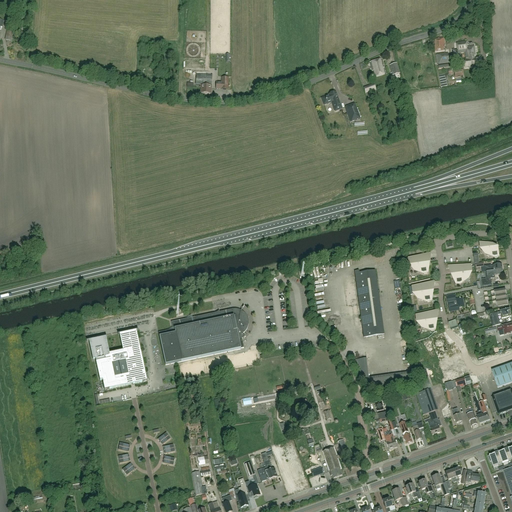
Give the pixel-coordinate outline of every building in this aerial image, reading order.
[(5,37),(6,37),(12,39),(14,30),(7,28),(5,37)] [(435,52),(444,51),(443,46),(445,45),(444,39),(435,40),(436,46),(434,46),(435,52)] [(465,68),(481,66),(480,61),(481,61),(481,58),(480,58),(480,57),(476,58),(474,46),(467,47),(466,42),(457,43),(458,51),(455,51),(455,50),(452,50),(454,62),(460,61),(458,52),(465,51),(466,60),(464,60),(465,68)] [(448,53),(437,55),(438,65),(449,63),(448,53)] [(382,59),(370,63),(372,71),(373,71),(375,77),(384,75),(383,68),(384,68),(383,65),(384,65),(382,59)] [(397,63),(389,66),(392,76),(400,74),(397,63)] [(212,75),(196,75),(196,85),(200,85),(200,87),(201,87),(200,93),(211,94),(212,75)] [(216,82),(216,89),(228,90),(229,78),(222,78),(221,83),(216,82)] [(335,92),(330,94),(329,95),(329,96),(322,99),(324,105),(332,103),(335,112),(342,109),(335,92)] [(354,104),(348,107),(345,108),(347,113),(351,122),(360,119),(354,104)] [(491,254),(491,257),(492,257),(492,258),(495,258),(499,257),(498,248),(493,249),(493,245),(488,244),(479,243),(480,243),(481,250),(485,250),(486,255),(491,254)] [(421,273),(421,274),(424,275),(429,274),(429,273),(428,273),(428,274),(427,264),(430,264),(429,257),(428,257),(428,254),(431,253),(431,254),(431,253),(431,254),(431,253),(408,258),(406,259),(407,267),(410,266),(410,267),(414,266),(415,271),(420,271),(420,272),(420,273),(421,273)] [(461,285),(463,283),(464,283),(464,280),(469,279),(468,274),(472,273),(471,265),(472,265),(448,266),(449,266),(448,266),(452,266),(452,269),(451,269),(452,276),(455,276),(457,285),(456,285),(461,285)] [(359,271),(355,272),(364,338),(384,335),(375,271),(359,273),(359,271)] [(503,271),(486,273),(486,280),(495,278),(495,277),(503,276),(503,271)] [(418,300),(424,299),(424,302),(425,302),(424,302),(427,303),(432,302),(432,301),(432,302),(430,293),(434,292),(433,285),(432,286),(431,282),(434,282),(435,282),(435,281),(412,287),(410,287),(411,295),(417,294),(418,300)] [(315,293),(323,293),(323,290),(321,290),(320,285),(320,282),(314,282),(315,293)] [(449,307),(450,312),(460,310),(459,308),(464,307),(463,299),(456,300),(455,298),(452,299),(452,297),(447,298),(448,304),(449,307)] [(500,325),(500,323),(498,316),(501,315),(502,319),(511,317),(510,313),(511,313),(510,308),(500,311),(500,312),(493,314),(496,326),(500,325)] [(242,339),(241,338),(244,336),(245,338),(246,337),(245,337),(244,336),(244,335),(243,334),(233,323),(241,311),(238,310),(237,310),(236,309),(235,309),(234,309),(233,309),(232,310),(220,312),(219,311),(218,312),(217,312),(217,313),(216,313),(215,313),(171,322),(173,330),(158,333),(165,365),(241,350),(240,349),(244,348),(242,339)] [(422,329),(427,328),(428,330),(428,331),(431,332),(436,331),(436,330),(435,331),(434,321),(437,321),(436,314),(435,311),(438,310),(438,311),(439,310),(416,315),(416,316),(417,324),(421,323),(422,329)] [(233,323),(243,334),(244,333),(245,332),(246,330),(247,328),(248,327),(248,325),(248,323),(248,321),(248,319),(247,317),(246,316),(245,314),(244,313),(242,311),(241,311),(233,323)] [(87,335),(109,332),(107,322),(86,325),(87,335)] [(511,324),(498,327),(499,332),(504,331),(505,336),(511,334),(511,333),(511,332),(511,324)] [(103,384),(104,391),(131,386),(130,383),(132,383),(133,385),(147,382),(136,331),(138,331),(118,335),(119,335),(123,351),(109,354),(106,338),(107,338),(107,337),(87,342),(89,342),(93,361),(95,360),(96,362),(100,382),(102,381),(103,384)] [(366,359),(356,360),(358,379),(369,378),(366,359)] [(511,364),(492,371),(498,388),(511,383),(511,364)] [(413,372),(369,378),(370,388),(415,382),(413,372)] [(467,386),(465,378),(455,381),(457,388),(467,386)] [(454,381),(445,384),(447,391),(457,388),(454,381)] [(314,387),(315,391),(320,410),(326,408),(320,386),(314,387)] [(429,414),(430,419),(432,423),(438,421),(435,412),(438,410),(431,390),(416,395),(424,415),(429,414)] [(498,415),(511,409),(511,404),(508,392),(492,398),(498,415)] [(482,415),(477,401),(475,402),(478,412),(476,413),(480,424),(485,422),(483,415),(482,415)] [(490,420),(483,402),(483,401),(483,402),(479,403),(483,414),(483,415),(485,422),(490,420)] [(375,405),(377,412),(384,410),(382,403),(375,405)] [(462,422),(460,415),(458,408),(452,411),(456,424),(460,423),(460,424),(461,424),(462,424),(462,423),(462,422)] [(378,415),(379,420),(390,418),(389,412),(378,415)] [(477,420),(474,413),(467,416),(468,417),(467,417),(470,424),(471,423),(472,427),(474,426),(475,427),(477,426),(477,425),(476,420),(477,420)] [(432,423),(430,419),(425,421),(426,424),(428,423),(433,435),(441,433),(439,427),(442,426),(440,420),(438,421),(432,423)] [(408,432),(407,427),(406,425),(400,427),(403,434),(402,434),(405,441),(405,440),(407,445),(413,442),(409,432),(408,432)] [(422,439),(419,429),(418,426),(413,428),(417,441),(422,439)] [(388,436),(385,437),(382,429),(377,431),(380,439),(381,439),(382,441),(385,440),(389,451),(394,449),(392,443),(391,443),(391,442),(389,442),(389,441),(390,441),(388,436)] [(390,435),(388,436),(390,441),(389,441),(389,442),(391,442),(391,443),(392,443),(394,449),(397,448),(392,432),(389,433),(390,435)] [(160,442),(168,436),(166,433),(158,440),(160,442)] [(160,443),(161,443),(162,445),(170,439),(168,436),(160,442),(160,443)] [(348,454),(343,440),(339,441),(344,456),(348,454)] [(340,470),(342,469),(338,459),(337,459),(336,457),(337,456),(334,448),(322,452),(331,476),(332,476),(333,479),(342,476),(340,470)] [(505,451),(499,453),(500,456),(503,463),(509,461),(511,459),(511,458),(510,452),(509,452),(506,454),(505,451)] [(500,456),(496,457),(495,454),(488,457),(490,462),(491,462),(495,470),(494,467),(499,464),(503,463),(500,456)] [(209,464),(208,457),(197,459),(199,466),(209,464)] [(266,468),(258,471),(262,482),(270,479),(267,471),(272,469),(271,467),(272,467),(270,461),(269,461),(264,463),(266,468)] [(258,484),(251,462),(245,464),(249,477),(253,476),(256,483),(250,485),(249,482),(245,483),(249,493),(252,492),(254,498),(254,497),(254,498),(257,497),(257,496),(260,495),(256,485),(258,484)] [(125,473),(133,467),(133,466),(132,466),(131,464),(122,470),(125,473)] [(135,469),(134,469),(133,467),(125,473),(127,476),(135,469)] [(311,472),(313,477),(323,474),(321,468),(311,472)] [(460,469),(458,469),(458,468),(452,471),(456,483),(459,482),(457,477),(461,476),(460,474),(461,474),(462,469),(462,468),(462,469),(460,469)] [(267,471),(270,479),(277,477),(274,469),(272,469),(267,471)] [(453,484),(456,483),(452,471),(445,473),(448,480),(451,479),(453,484)] [(468,478),(468,480),(471,481),(471,482),(478,483),(479,476),(472,475),(473,472),(467,471),(466,477),(468,478)] [(199,495),(203,494),(202,487),(199,472),(192,473),(196,496),(199,495)] [(448,490),(446,483),(442,485),(439,475),(432,478),(436,490),(440,488),(439,486),(441,485),(445,496),(450,494),(448,490)] [(240,495),(237,496),(241,508),(243,508),(243,509),(247,507),(247,506),(248,506),(245,496),(248,495),(243,479),(239,481),(241,488),(238,489),(238,490),(240,495)] [(426,480),(419,482),(422,490),(425,489),(427,494),(430,493),(432,499),(436,498),(434,491),(432,486),(428,487),(426,480)] [(416,493),(413,485),(406,487),(408,495),(412,493),(414,498),(417,497),(418,500),(421,499),(419,492),(416,493)] [(409,505),(406,499),(406,498),(402,499),(399,489),(392,492),(396,501),(401,499),(404,507),(409,505)] [(229,502),(232,501),(230,496),(222,499),(224,504),(223,504),(225,511),(231,511),(232,511),(229,502)] [(476,501),(476,504),(483,506),(484,500),(480,499),(480,498),(477,497),(476,501)] [(389,508),(392,507),(389,498),(388,499),(387,498),(384,499),(384,500),(383,500),(386,511),(390,511),(389,508)]
